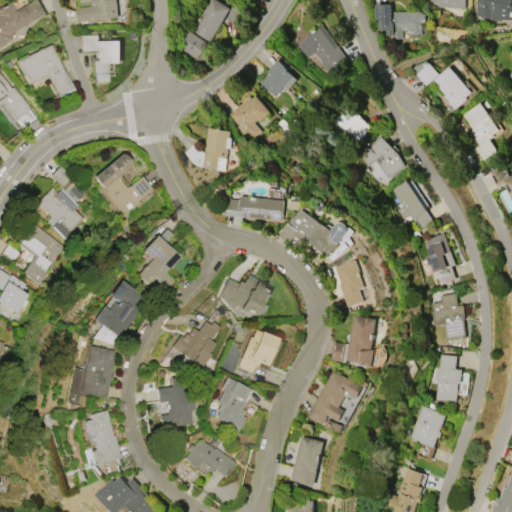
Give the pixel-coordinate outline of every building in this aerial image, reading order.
[(37,0),(46,13),(10,35),(13,39),(0,47),(0,8),(10,2),(16,12),(35,0),(37,0)] [(91,0),(114,0),(117,17),(78,22),(77,8),(92,6),(91,0)] [(208,0),(217,0),(230,7),(207,46),(205,45),(201,53),(197,58),(178,47),(188,30),(191,32),(208,0)] [(429,0),(465,0),(465,8),(437,6),(437,3),(429,3),(429,0)] [(511,0),(511,3),(511,17),(510,17),(510,18),(501,17),(501,16),(492,15),(492,16),(470,14),(470,10),(475,10),(476,0),(511,0)] [(391,38),(391,31),(380,31),(380,11),(422,11),(422,13),(426,13),(426,23),(422,23),(422,35),(410,35),(410,31),(402,30),(402,38),(391,38)] [(324,25),(350,63),(333,76),(306,38),(324,25)] [(81,35),(99,34),(99,41),(121,40),(122,63),(118,63),(118,68),(96,69),(96,51),(82,51),(81,35)] [(17,62),(51,45),(72,88),(57,96),(47,75),(28,85),(17,62)] [(276,96),(262,82),(271,73),(269,70),(279,59),(282,62),(286,59),(293,66),(289,70),(298,79),(289,89),(286,85),(276,96)] [(451,66),(471,93),(466,97),(468,99),(455,109),(449,101),(450,100),(435,80),(427,86),(418,74),(419,72),(415,67),(428,60),(440,75),(451,66)] [(13,121),(0,104),(0,72),(1,72),(13,89),(15,87),(30,109),(13,121)] [(229,114),(251,96),(253,98),(256,95),(270,111),(259,121),(258,119),(253,123),(261,133),(252,141),(229,114)] [(481,102),(499,130),(493,134),(495,136),(490,139),(497,150),(483,160),(475,148),(479,146),(470,131),(473,129),(463,114),(481,102)] [(334,120),(349,104),(373,128),(358,143),(334,120)] [(202,168),(209,127),(231,131),(230,138),(233,138),(231,148),(228,148),(224,171),(202,168)] [(366,166),(357,153),(382,135),(404,166),(388,178),(375,160),(366,166)] [(125,216),(94,180),(96,179),(93,177),(120,154),(130,165),(119,175),(122,178),(119,180),(126,188),(128,186),(129,187),(141,176),(152,189),(137,202),(139,204),(125,216)] [(511,173),(511,194),(509,196),(502,182),(495,186),(487,171),(501,163),(508,176),(511,173)] [(395,190),(413,178),(423,194),(424,193),(432,205),(427,208),(434,219),(419,229),(414,220),(407,225),(396,207),(403,203),(395,190)] [(36,203),(52,187),(57,193),(70,180),(84,194),(75,203),(77,206),(74,209),(85,220),(66,240),(46,221),(50,217),(36,203)] [(241,196),(285,200),(283,220),(224,214),(224,211),(223,211),(225,199),(226,199),(226,198),(240,200),(241,196)] [(278,235),(288,222),(290,224),(301,209),(332,232),(333,238),(339,243),(335,249),(326,256),(296,234),(289,243),(278,235)] [(34,225),(65,247),(52,266),(48,263),(42,272),(48,277),(42,286),(23,273),(34,256),(20,246),(34,225)] [(424,240),(445,233),(451,250),(453,249),(455,255),(453,256),(456,264),(452,265),(456,277),(440,283),(436,270),(435,270),(424,240)] [(155,235),(180,257),(165,273),(172,280),(159,295),(137,275),(151,258),(142,250),(155,235)] [(349,307),(334,267),(356,259),(362,272),(360,273),(365,287),(361,289),(365,301),(349,307)] [(28,295),(16,314),(0,304),(0,291),(1,290),(0,289),(0,270),(10,276),(11,274),(26,284),(22,291),(28,295)] [(226,280),(236,285),(238,281),(251,286),(254,279),(269,286),(255,316),(248,313),(247,315),(217,301),(226,280)] [(90,339),(118,302),(109,295),(120,280),(148,302),(142,309),(140,308),(132,318),(134,319),(120,338),(118,337),(111,345),(90,339)] [(440,295),(457,293),(458,306),(464,305),(466,319),(465,319),(467,338),(446,341),(444,323),(433,325),(430,303),(441,301),(440,295)] [(334,341),(349,343),(353,315),(377,318),(372,349),(375,349),(372,366),(359,364),(360,362),(347,360),(346,362),(331,360),(334,341)] [(192,361),(171,346),(179,335),(184,339),(192,328),(197,332),(204,321),(216,330),(210,339),(214,342),(204,355),(199,351),(192,361)] [(261,332),(277,338),(266,366),(256,362),(252,372),(238,367),(248,344),(255,346),(261,332)] [(79,393),(88,345),(112,350),(111,357),(113,358),(110,374),(112,374),(111,380),(109,380),(105,398),(79,393)] [(441,353),(458,356),(456,368),(463,369),(461,383),(460,383),(458,402),(436,399),(439,381),(435,380),(437,368),(439,368),(441,353)] [(308,416),(333,369),(363,386),(357,398),(353,395),(351,399),(346,396),(340,406),(346,409),(339,421),(329,415),(325,422),(323,421),(322,424),(308,416)] [(228,377),(250,391),(244,402),(245,403),(241,409),(248,413),(236,434),(228,429),(230,425),(217,417),(219,412),(217,411),(221,404),(217,402),(223,391),(221,389),(228,377)] [(165,413),(164,400),(170,400),(168,387),(184,385),(187,412),(184,412),(186,425),(162,428),(160,414),(165,413)] [(446,413),(431,460),(416,455),(420,442),(414,440),(422,417),(418,415),(421,405),(446,413)] [(89,415),(106,410),(108,420),(112,436),(114,436),(120,458),(94,465),(90,451),(94,450),(90,437),(87,438),(82,422),(91,420),(89,415)] [(303,436),(325,441),(318,471),(319,471),(315,485),(292,480),(303,436)] [(197,470),(183,458),(199,440),(202,442),(203,441),(208,446),(213,440),(218,444),(215,447),(235,464),(225,476),(216,468),(213,472),(202,463),(197,470)] [(387,511),(381,510),(388,492),(397,496),(408,466),(423,472),(419,485),(423,486),(420,495),(422,496),(420,501),(418,500),(413,511),(387,511)] [(511,473),(511,511),(491,511),(496,498),(500,499),(505,483),(508,484),(511,473)] [(119,511),(115,511),(98,494),(113,479),(115,481),(121,476),(128,482),(133,478),(150,496),(148,498),(159,509),(156,511),(133,511),(126,505),(119,511)] [(287,511),(314,511),(315,501),(288,500),(287,511)]
